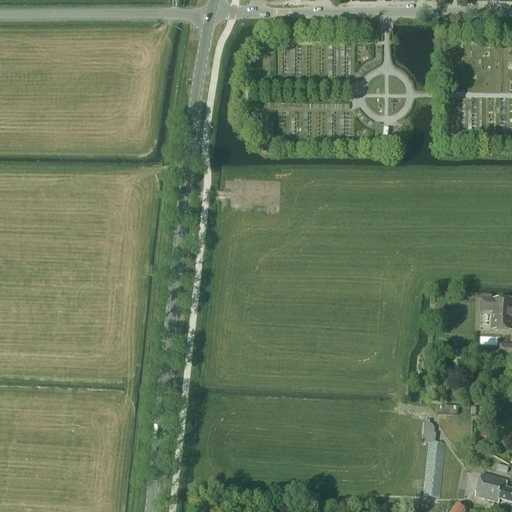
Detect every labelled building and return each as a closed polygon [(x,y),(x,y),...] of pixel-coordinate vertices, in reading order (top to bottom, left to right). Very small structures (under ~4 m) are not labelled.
[(511,314),(511,302),(495,301),(495,302),(483,301),(482,310),(494,311),(494,327),(503,327),(505,330),(509,330),(511,328),(511,314)] [(511,344),(499,344),(499,356),(511,356),(511,344)] [(458,408),(437,406),(436,414),(458,416),(458,408)] [(424,420),(423,443),(435,444),(436,434),(434,434),(434,429),(432,425),(430,424),(430,421),(424,420)] [(445,445),(429,444),(423,497),(439,499),(445,445)] [(507,473),(509,468),(498,465),(496,470),(507,473)] [(507,482),(481,475),(475,498),(498,504),(499,501),(511,505),(511,502),(511,491),(505,489),(507,482)]
